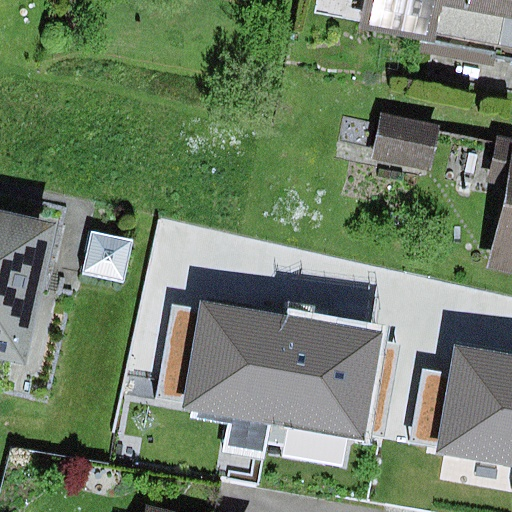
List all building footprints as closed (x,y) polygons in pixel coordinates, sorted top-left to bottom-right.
[(511,0),(367,0),(363,22),(511,61),(511,0)] [(431,131),(381,121),(374,155),(424,165),(431,131)] [(511,147),(498,144),(491,177),(511,182),(494,260),(511,263),(511,147)] [(0,365),(38,374),(68,232),(0,217),(0,365)] [(284,327),(200,312),(197,332),(167,327),(155,399),(184,404),(184,406),(268,420),(284,327)] [(368,341),(284,327),(268,420),(351,435),(352,433),(381,438),(394,366),(364,361),(368,341)] [(450,376),(420,371),(408,443),(437,448),(437,450),(511,462),(511,366),(454,356),(450,376)]
